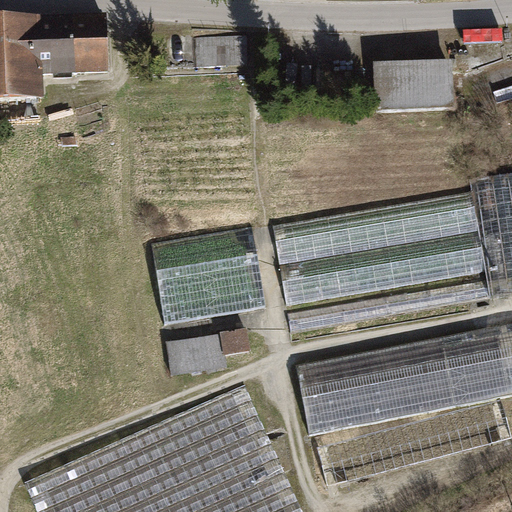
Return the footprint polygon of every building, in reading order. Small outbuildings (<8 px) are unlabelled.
[(107,22),(76,23),(78,79),(109,78),(107,22)] [(43,80),(78,79),(76,23),(0,24),(0,106),(44,106),(43,80)] [(245,40),(194,42),(196,70),(246,68),(245,40)] [(446,70),(370,72),(371,121),(447,119),(446,70)] [(272,231),(289,338),(511,301),(511,180),(469,188),(471,199),(272,231)] [(247,232),(148,249),(163,333),(262,316),(247,232)] [(511,328),(294,369),(308,441),(511,402),(511,328)] [(248,336),(164,350),(169,383),(226,374),(224,360),(252,356),(248,336)] [(23,490),(33,511),(296,511),(246,388),(23,490)] [(493,412),(317,452),(325,489),(501,449),(493,412)]
